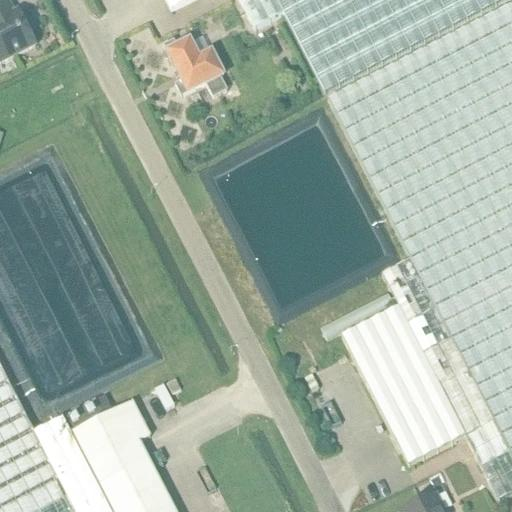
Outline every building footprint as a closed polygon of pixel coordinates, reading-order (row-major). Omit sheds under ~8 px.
[(7,0),(0,0),(0,63),(1,65),(36,47),(18,12),(15,14),(7,0)] [(164,0),(172,14),(189,4),(197,0),(238,0),(255,32),(284,17),(324,96),(510,0),(164,0)] [(511,497),(511,8),(328,104),(411,264),(382,278),(399,311),(342,340),(409,469),(466,440),(498,504),(511,497)] [(199,59),(190,42),(178,48),(174,41),(163,47),(182,83),(175,86),(181,99),(206,86),(213,100),(228,93),(222,80),(224,79),(211,53),(199,59)] [(0,366),(0,511),(76,511),(69,500),(47,454),(35,435),(0,366)] [(64,420),(35,435),(47,454),(69,500),(76,511),(175,511),(140,444),(151,438),(133,404),(72,436),(64,420)] [(444,511),(436,496),(418,505),(404,511),(444,511)]
